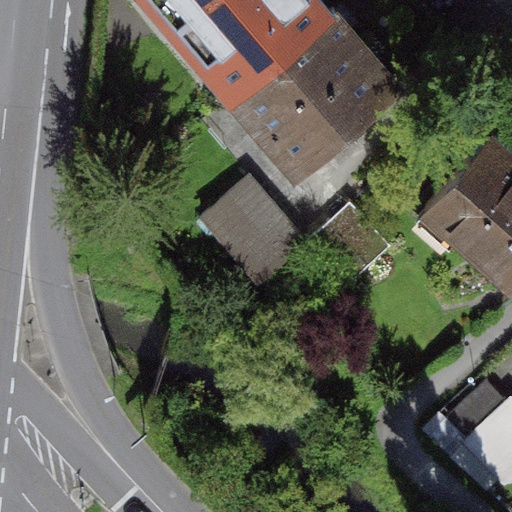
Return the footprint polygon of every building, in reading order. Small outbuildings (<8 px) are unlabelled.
[(181,14),(244,87),(332,10),(323,0),(173,0),(184,12),(181,14)] [(275,121),(308,158),(397,80),(334,8),(332,10),(244,87),(243,88),(273,123),(275,121)] [(511,150),(494,135),(430,209),(511,278),(511,150)] [(262,280),(307,240),(250,175),(204,214),(262,280)] [(394,244),(353,199),(307,240),(349,285),(394,244)] [(489,378),(448,415),(468,436),(508,400),(489,378)]
